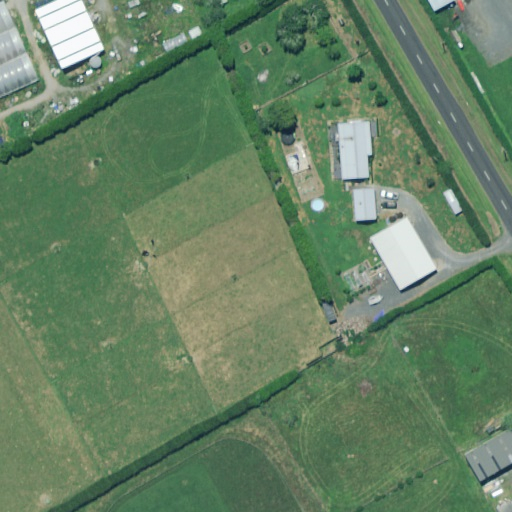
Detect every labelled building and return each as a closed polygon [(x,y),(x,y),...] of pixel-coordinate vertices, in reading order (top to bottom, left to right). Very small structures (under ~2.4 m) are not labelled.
[(106,51),(83,0),(61,0),(39,10),(65,69),(106,51)] [(104,56),(91,62),(96,73),(109,67),(104,56)] [(375,155),(372,121),(341,125),(346,180),(373,177),(371,155),(375,155)] [(380,219),(377,189),(356,190),(359,221),(380,219)] [(466,211),(454,190),(447,194),(459,215),(466,211)] [(440,270),(411,220),(376,239),(394,270),(411,260),(423,280),(440,270)] [(511,465),(511,429),(470,454),(485,481),(511,465)] [(511,511),(511,503),(501,510),(502,511),(511,511)]
